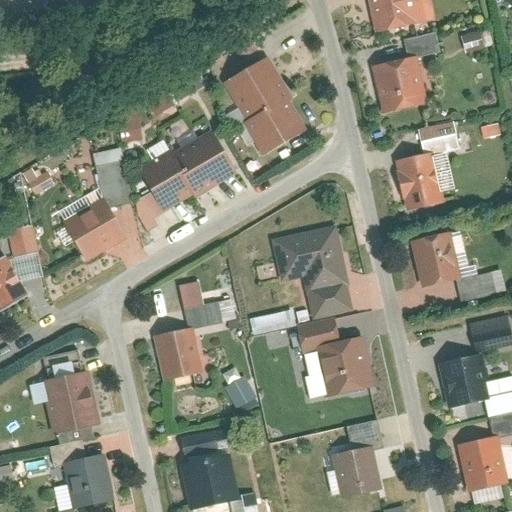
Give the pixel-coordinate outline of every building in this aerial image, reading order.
[(433,0),(372,0),(379,30),(438,18),(433,0)] [(479,31),(459,37),(463,52),(484,47),(479,31)] [(420,54),(375,64),(386,112),(432,101),(420,54)] [(271,56),(226,83),(268,154),(312,128),(292,97),(295,96),(271,56)] [(179,97),(200,88),(196,79),(175,88),(179,97)] [(145,104),(154,118),(176,106),(168,91),(145,104)] [(117,116),(118,141),(139,140),(137,115),(117,116)] [(174,149),(143,167),(168,210),(197,191),(201,195),(240,170),(215,129),(177,154),(174,149)] [(433,150),(399,158),(410,209),(447,200),(433,150)] [(106,196),(66,220),(90,260),(131,236),(106,196)] [(341,223),(276,237),(285,280),(308,275),(311,289),(352,280),(341,223)] [(453,231),(415,239),(424,285),(464,277),(453,231)] [(0,310),(1,312),(33,294),(9,255),(0,259),(0,310)] [(249,331),(292,326),(290,312),(248,317),(249,331)] [(467,324),(474,354),(511,345),(505,316),(467,324)] [(196,326),(158,333),(167,379),(206,370),(196,326)] [(368,335),(320,346),(330,395),(379,383),(368,335)] [(302,353),(309,398),(319,396),(312,351),(302,353)] [(479,353),(441,362),(451,405),(490,398),(479,353)] [(45,366),(47,377),(66,373),(64,362),(45,366)] [(91,370),(49,378),(58,432),(102,422),(91,370)] [(244,376),(223,385),(232,408),(253,400),(244,376)] [(500,435),(461,443),(471,490),(511,482),(500,435)] [(375,445),(335,454),(344,495),(386,486),(375,445)] [(234,450),(185,461),(194,507),(245,496),(234,450)] [(106,453),(67,461),(77,508),(119,498),(106,453)]
